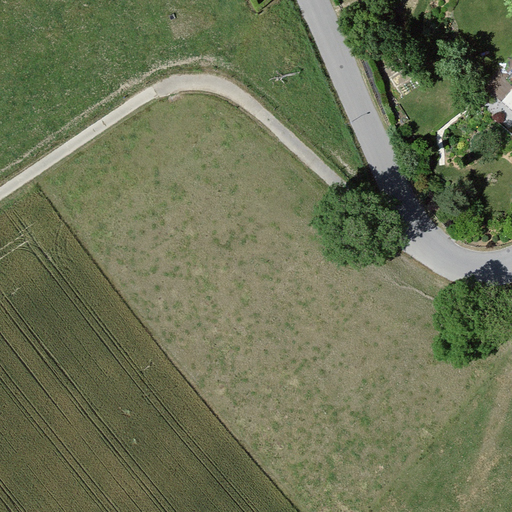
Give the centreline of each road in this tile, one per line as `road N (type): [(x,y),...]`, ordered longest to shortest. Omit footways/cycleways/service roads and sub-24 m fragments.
road 1 (track): [(0,196),(154,91),(215,86),(246,101),(402,242),(421,244)]
road 2 (unclassified): [(308,0),(421,244),(473,269),(511,267)]
